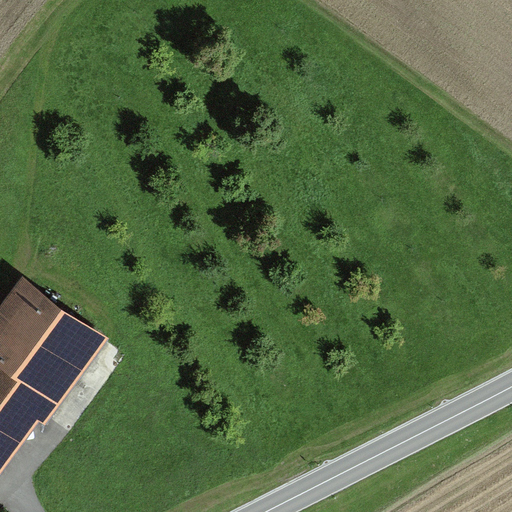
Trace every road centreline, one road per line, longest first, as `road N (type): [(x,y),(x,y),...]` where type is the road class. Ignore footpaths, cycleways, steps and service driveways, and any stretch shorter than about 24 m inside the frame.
road 1 (track): [(76,0),(65,9),(19,273),(0,296)]
road 2 (tertiary): [(511,387),(269,511)]
